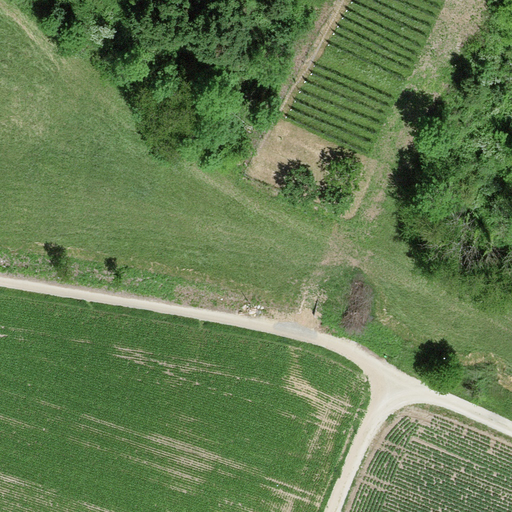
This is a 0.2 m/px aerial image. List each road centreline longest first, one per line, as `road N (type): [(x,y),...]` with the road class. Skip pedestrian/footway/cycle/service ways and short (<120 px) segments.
road 1 (track): [(395,382),(348,349),(249,321),(0,278)]
road 2 (track): [(334,511),(395,382)]
road 3 (track): [(395,382),(511,431)]
